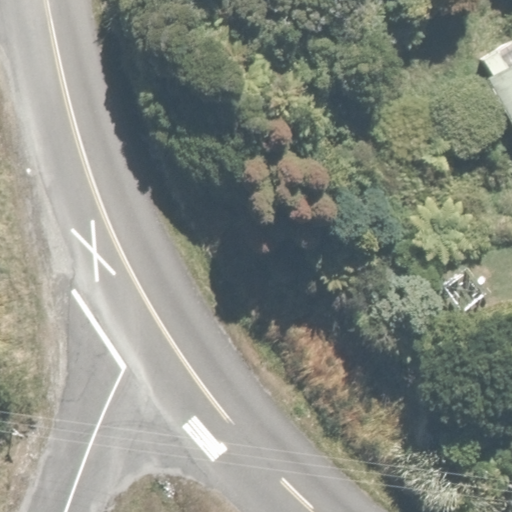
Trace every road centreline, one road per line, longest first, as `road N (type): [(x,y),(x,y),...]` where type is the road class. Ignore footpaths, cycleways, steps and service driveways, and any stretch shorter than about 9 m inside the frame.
road 1 (unclassified): [(155,326),(112,250),(85,173),(47,0)]
road 2 (unclassified): [(309,511),(210,404),(155,326)]
road 3 (unclassified): [(155,326),(68,511)]
